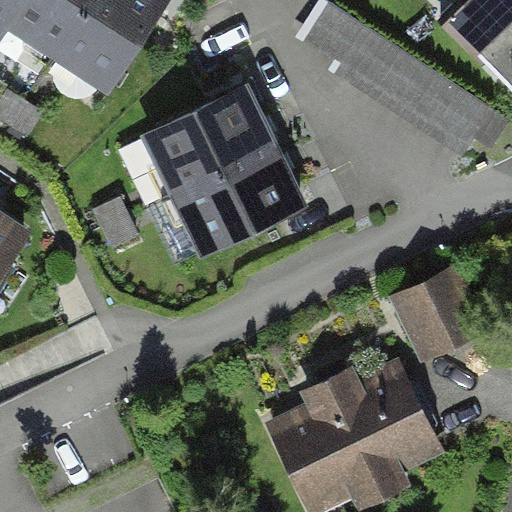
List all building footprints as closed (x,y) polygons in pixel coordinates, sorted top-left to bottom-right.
[(97,0),(14,0),(0,23),(0,31),(55,66),(97,0)] [(0,0),(0,23),(14,0),(0,0)] [(179,0),(178,0),(97,0),(55,66),(115,103),(179,0)] [(345,0),(324,0),(299,37),(477,158),(509,111),(345,0)] [(511,0),(471,0),(511,39),(511,0)] [(278,145),(251,85),(152,130),(180,190),(278,145)] [(306,204),(278,145),(180,190),(208,250),(306,204)] [(0,263),(27,222),(0,204),(0,263)] [(485,322),(456,261),(390,292),(419,353),(485,322)] [(403,355),(263,416),(305,511),(341,511),(451,464),(403,355)]
